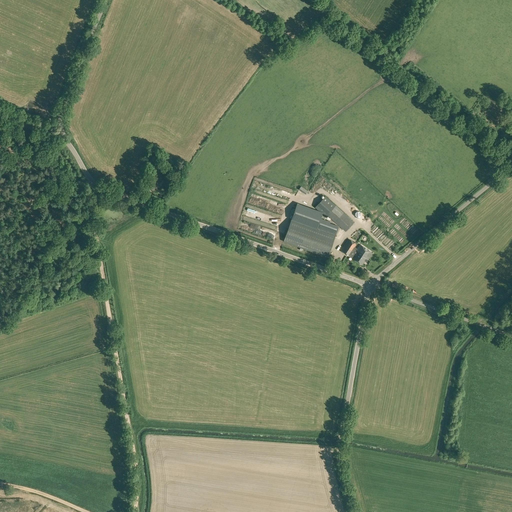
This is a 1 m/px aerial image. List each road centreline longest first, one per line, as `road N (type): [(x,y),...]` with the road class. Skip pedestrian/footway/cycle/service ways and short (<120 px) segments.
road 1 (unclassified): [(369,285),(108,192),(65,140)]
road 2 (track): [(94,182),(93,222),(135,459),(133,511)]
road 3 (unclassified): [(350,511),(341,441),(369,285)]
road 4 (unclassified): [(511,169),(369,285)]
road 5 (unclassified): [(511,336),(369,285)]
road 6 (unclassified): [(60,117),(105,0)]
